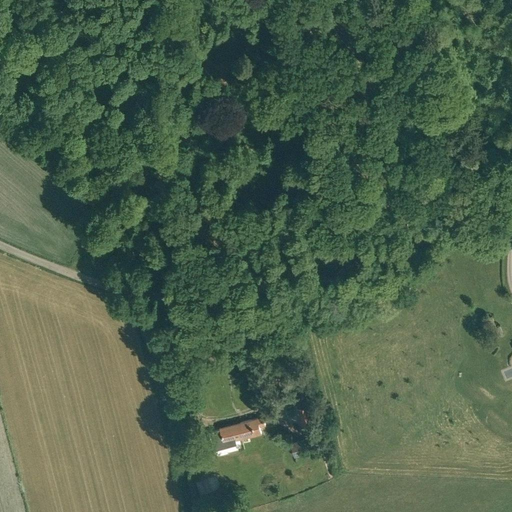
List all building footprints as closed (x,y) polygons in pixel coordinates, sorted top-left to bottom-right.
[(482,319),(486,330),(496,326),(492,315),(482,319)] [(310,391),(301,392),(303,402),(312,401),(310,391)] [(310,405),(297,409),(301,420),(313,417),(310,405)] [(225,442),(226,445),(237,442),(236,439),(262,432),(260,425),(265,424),(263,416),(220,427),(221,433),(211,436),(213,442),(223,439),(224,442),(225,442)] [(291,443),(295,457),(312,452),(309,438),(291,443)]
